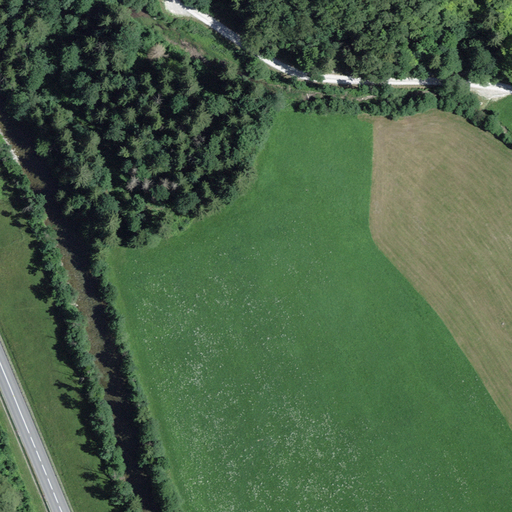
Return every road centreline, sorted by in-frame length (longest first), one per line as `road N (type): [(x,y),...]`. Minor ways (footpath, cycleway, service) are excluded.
road 1 (track): [(175,0),(313,78),(468,76),(511,88)]
road 2 (secondary): [(0,364),(61,511)]
